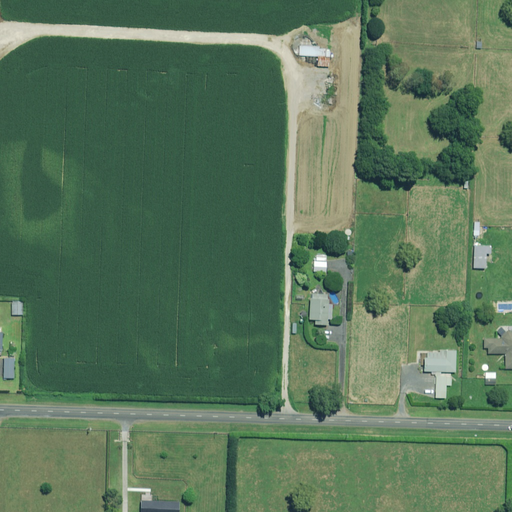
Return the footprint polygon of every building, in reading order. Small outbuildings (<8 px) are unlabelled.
[(318,47),(299,47),(299,56),(318,57),(317,67),(330,67),(330,48),(318,47)] [(327,262),(315,262),(314,272),(327,272),(327,262)] [(332,305),(328,305),(329,295),(313,294),(313,299),(310,299),(309,320),(315,320),(315,325),(328,325),(328,319),(332,319),(332,305)] [(24,301),(13,301),(13,315),(23,315),(24,301)] [(511,328),(502,328),(501,328),(497,331),(502,336),(502,339),(484,338),(483,348),(488,348),(488,354),(506,354),(505,369),(511,369),(511,328)] [(456,360),(456,351),(447,351),(447,360),(425,359),(424,372),(432,372),(432,375),(437,375),(436,398),(446,399),(447,386),(452,386),(452,377),(452,372),(455,372),(456,360)] [(14,379),(14,359),(4,359),(4,379),(14,379)] [(496,385),(496,374),(486,373),(485,385),(496,385)] [(141,501),(140,511),(177,511),(178,503),(141,501)]
